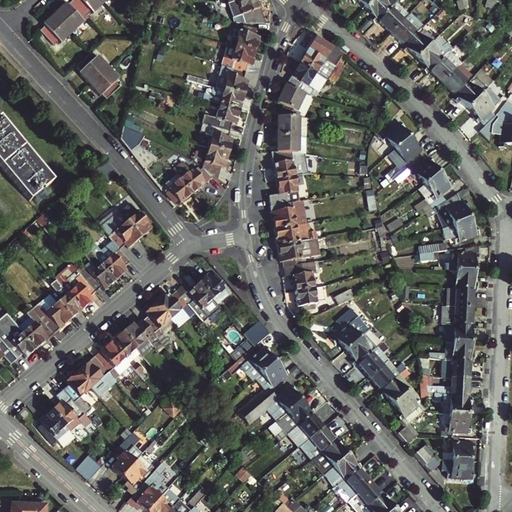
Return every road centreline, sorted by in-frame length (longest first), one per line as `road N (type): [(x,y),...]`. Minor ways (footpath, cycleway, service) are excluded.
road 1 (residential): [(441,511),(274,317),(246,237)]
road 2 (residential): [(505,218),(418,103),(302,7)]
road 3 (residential): [(0,28),(190,247)]
road 4 (residential): [(492,502),(505,218)]
road 5 (residential): [(0,405),(190,247)]
road 6 (residential): [(246,237),(249,143),(275,46),(302,7)]
road 7 (tertiary): [(1,426),(95,511)]
